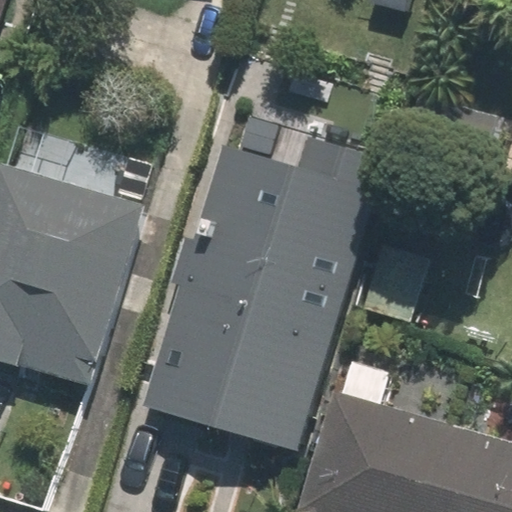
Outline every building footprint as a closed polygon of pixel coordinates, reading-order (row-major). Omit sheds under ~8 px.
[(0,0),(0,30),(16,35),(25,0),(0,0)] [(145,410),(300,458),(392,160),(310,135),(298,172),(225,150),(145,410)] [(166,206),(10,167),(0,206),(0,354),(121,384),(166,206)] [(425,331),(438,259),(386,250),(373,322),(425,331)] [(511,511),(511,447),(340,398),(308,510),(314,511),(511,511)]
